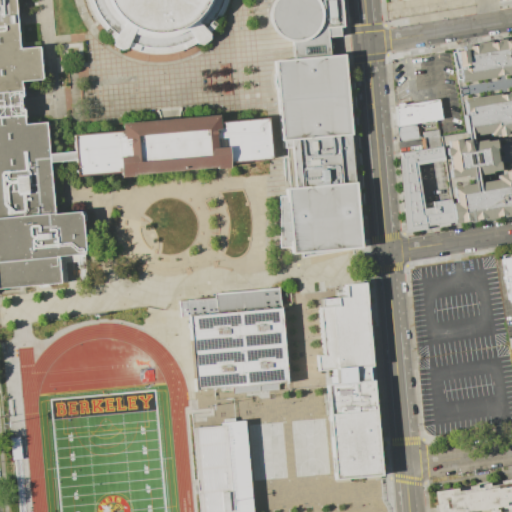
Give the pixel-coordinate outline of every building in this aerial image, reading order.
[(0,92),(0,0),(14,0),(19,50),(40,49),(42,80),(21,82),(22,90),(0,92)] [(227,0),(223,13),(208,36),(191,48),(173,54),(157,56),(130,52),(115,45),(102,36),(92,20),(83,0),(227,0)] [(329,55),(289,59),(289,50),(287,41),(281,39),(278,37),(274,35),(271,32),(268,28),(266,23),(265,19),(265,15),(266,8),(269,0),(340,0),(342,26),(339,27),(339,37),(327,37),(329,55)] [(511,37),(451,48),(456,83),(511,73),(511,37)] [(329,55),(343,54),(359,247),(301,257),(301,253),(289,254),(288,247),(279,248),(279,196),(284,196),(284,187),(290,187),(286,140),(280,141),(272,60),(289,59),(329,55)] [(24,114),(0,116),(0,92),(22,90),(24,114)] [(511,90),(459,100),(465,130),(466,138),(467,137),(511,129),(511,90)] [(393,105),(437,98),(440,117),(415,121),(396,124),(393,105)] [(71,135),(119,131),(118,123),(217,113),(217,121),(266,117),(270,157),(226,161),(227,166),(117,177),(116,172),(75,176),(73,160),(73,152),(71,135)] [(0,116),(24,114),(25,123),(45,121),(48,154),(49,162),(54,216),(78,214),(82,254),(59,257),(60,285),(0,289),(0,116)] [(396,124),(415,121),(418,138),(398,141),(396,124)] [(422,132),(436,130),(437,135),(439,146),(425,148),(422,132)] [(492,137),(497,167),(472,171),(449,175),(444,145),(468,141),(492,137)] [(397,153),(425,148),(439,146),(441,160),(416,165),(422,203),(448,199),(452,223),(423,226),(423,227),(405,230),(397,153)] [(73,152),(48,154),(49,162),(73,160),(73,152)] [(446,188),(448,199),(452,223),(511,212),(511,172),(493,175),(494,181),(474,184),(446,188)] [(502,258),(511,256),(511,298),(509,299),(502,258)] [(318,298),(322,354),(316,354),(317,371),(334,369),(335,383),(326,384),(333,478),(379,474),(372,380),(368,381),(367,368),(371,367),(365,283),(343,284),(344,296),(318,298)] [(191,390),(185,316),(179,317),(179,309),(178,300),(213,297),(213,292),(274,287),(282,382),(277,382),(277,389),(231,393),(230,386),(191,390)] [(250,511),(199,511),(192,428),(243,423),(250,511)] [(25,511),(16,511),(10,438),(19,437),(25,511)] [(436,493),(511,481),(511,511),(433,511),(433,507),(438,506),(436,493)]
